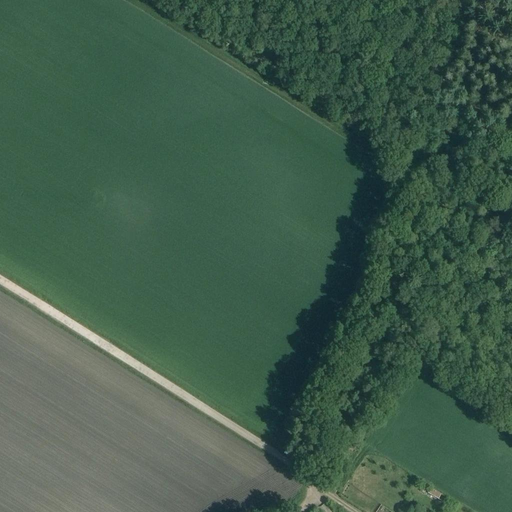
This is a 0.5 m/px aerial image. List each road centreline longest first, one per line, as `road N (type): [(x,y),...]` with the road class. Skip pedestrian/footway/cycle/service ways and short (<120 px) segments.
road 1 (track): [(0,281),(305,474),(311,490)]
road 2 (track): [(403,176),(367,332),(337,372),(329,470),(311,490)]
